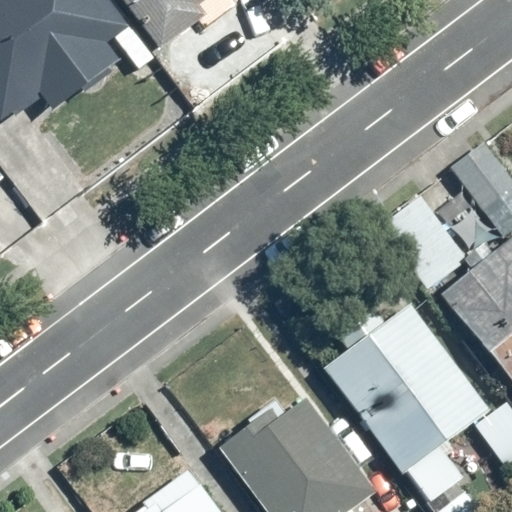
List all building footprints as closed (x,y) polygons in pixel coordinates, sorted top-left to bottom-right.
[(0,0),(0,126),(36,100),(49,118),(118,68),(106,51),(129,35),(103,0),(0,0)] [(113,0),(155,56),(204,20),(197,11),(211,0),(113,0)] [(462,260),(413,194),(382,218),(431,284),(462,260)] [(511,233),(439,292),(511,383),(511,233)] [(410,302),(322,367),(401,475),(490,410),(410,302)] [(271,408),(220,446),(268,511),(345,511),(375,490),(307,398),(279,418),(271,408)] [(148,508),(143,511),(220,511),(187,468),(143,501),(148,508)] [(481,511),(465,491),(436,511),(481,511)]
